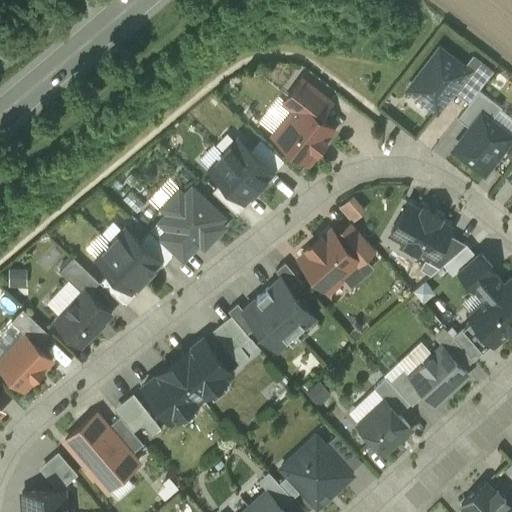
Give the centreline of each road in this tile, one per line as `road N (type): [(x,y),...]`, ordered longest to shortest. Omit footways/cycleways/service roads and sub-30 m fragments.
road 1 (residential): [(0,468),(17,441),(217,276),(362,172),(411,171),(444,184),(511,233)]
road 2 (residential): [(364,511),(511,375)]
road 3 (secondary): [(106,25),(0,113)]
